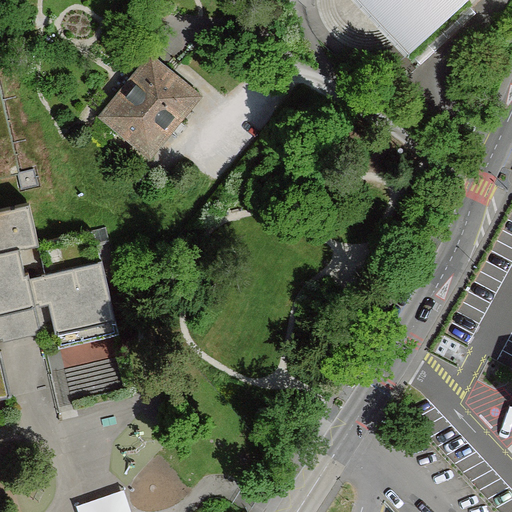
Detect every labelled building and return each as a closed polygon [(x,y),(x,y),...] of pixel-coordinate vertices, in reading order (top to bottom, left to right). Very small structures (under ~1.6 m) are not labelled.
[(359,0),(409,53),(466,0),(359,0)] [(102,115),(158,155),(208,87),(152,46),(102,115)] [(0,178),(22,173),(0,83),(0,178)] [(0,205),(0,396),(10,394),(0,349),(0,337),(57,325),(61,344),(121,330),(104,257),(33,274),(31,268),(27,269),(21,243),(41,238),(32,198),(0,205)] [(205,511),(215,499),(136,446),(90,511),(205,511)]
